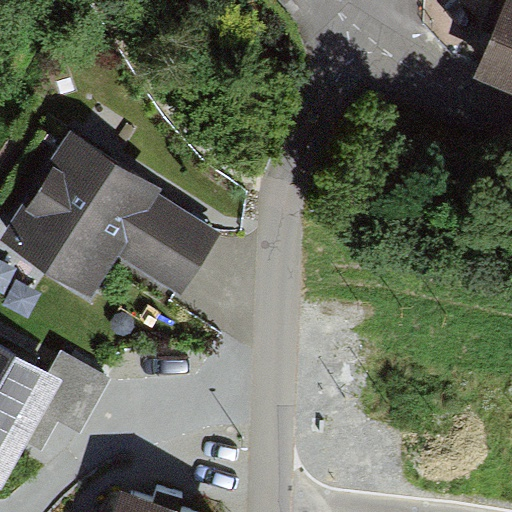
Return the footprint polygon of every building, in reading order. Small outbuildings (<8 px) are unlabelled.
[(475,75),(511,90),(511,0),(495,0),(483,32),(490,36),(475,75)] [(72,128),(2,239),(93,297),(118,258),(182,299),(224,233),(160,192),(164,186),(72,128)] [(445,313),(359,302),(352,349),(346,394),(433,405),(445,313)] [(44,370),(0,345),(0,485),(23,443),(42,453),(58,423),(81,436),(114,375),(58,345),(44,370)] [(200,511),(116,486),(107,511),(200,511)]
